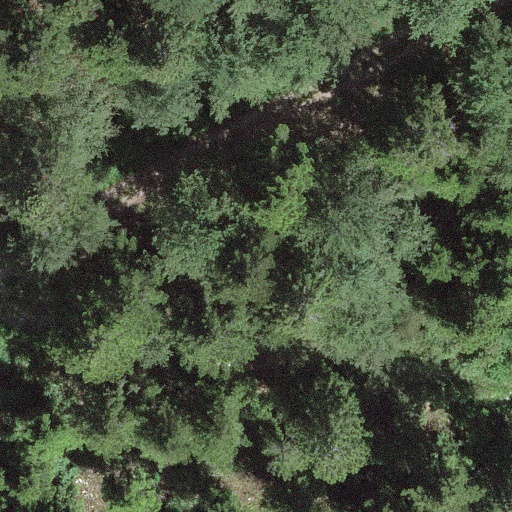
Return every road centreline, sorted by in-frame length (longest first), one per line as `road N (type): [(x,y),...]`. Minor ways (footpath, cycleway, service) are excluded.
road 1 (track): [(0,266),(499,0)]
road 2 (track): [(0,304),(54,303),(511,386)]
